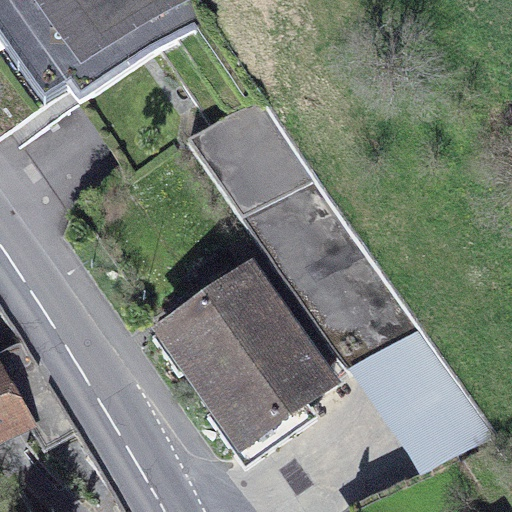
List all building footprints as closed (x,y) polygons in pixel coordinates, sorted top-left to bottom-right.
[(168,0),(2,0),(73,105),(188,29),(168,0)] [(261,100),(193,147),(352,379),(421,332),(261,100)] [(246,274),(157,340),(246,461),(336,396),(246,274)] [(0,356),(12,349),(1,331),(0,331),(0,356)] [(2,378),(0,379),(0,442),(30,425),(2,378)]
